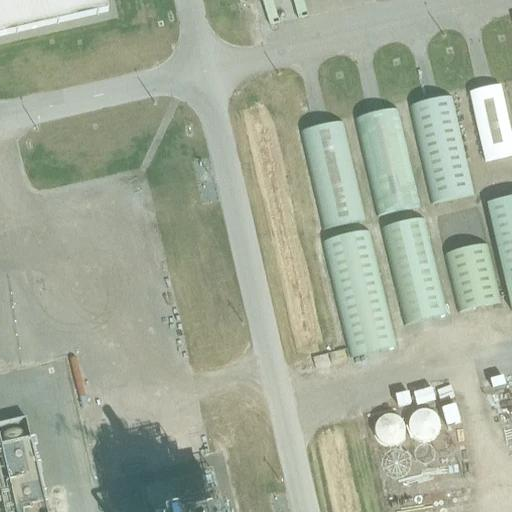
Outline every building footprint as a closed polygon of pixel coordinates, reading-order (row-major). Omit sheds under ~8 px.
[(0,0),(0,39),(107,16),(103,0),(0,0)] [(511,145),(500,90),(469,97),(484,165),(511,158),(511,145)] [(451,100),(409,110),(431,208),(474,198),(451,100)] [(397,113),(354,123),(377,220),(419,210),(397,113)] [(342,126),(301,135),(322,234),(364,224),(342,126)] [(511,201),(486,208),(511,315),(511,314),(511,201)] [(422,223),(383,232),(406,329),(447,320),(422,223)] [(396,352),(366,235),(323,246),(351,362),(396,352)] [(487,249),(444,258),(458,317),(501,307),(487,249)] [(432,443),(436,440),(438,435),(439,430),(438,425),(435,420),(432,417),(427,415),(422,415),(416,416),(412,419),(409,423),(407,428),(408,434),(409,439),(413,443),(417,445),(422,446),(428,446),(432,443)] [(0,427),(0,511),(49,511),(27,421),(0,427)] [(219,511),(212,483),(201,485),(203,503),(182,507),(182,511),(219,511)]
